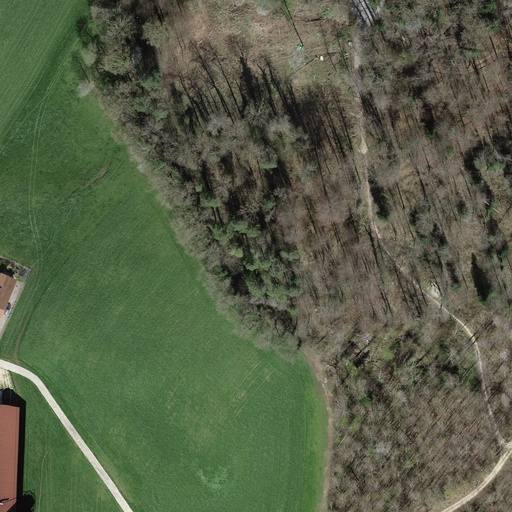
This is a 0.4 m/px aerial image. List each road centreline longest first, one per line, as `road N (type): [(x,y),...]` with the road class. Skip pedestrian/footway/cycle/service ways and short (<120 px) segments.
road 1 (track): [(368,178),(371,216),(388,251),(471,332),(507,455)]
road 2 (track): [(0,365),(35,380),(125,511)]
road 3 (track): [(368,178),(356,93),(364,13)]
